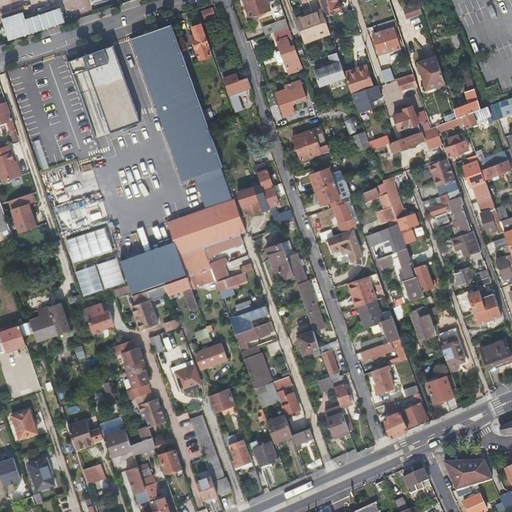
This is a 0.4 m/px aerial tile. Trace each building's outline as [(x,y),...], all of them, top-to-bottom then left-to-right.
[(240,0),(246,17),(255,14),(256,17),(261,15),(260,12),(266,10),(264,1),(268,0),(240,0)] [(314,0),(318,10),(320,16),(333,12),(329,0),(314,0)] [(329,0),(333,12),(339,10),(334,0),(329,0)] [(368,20),(361,21),(363,29),(364,28),(393,19),(386,0),(377,0),(380,8),(381,12),(378,16),(368,20)] [(415,3),(399,8),(403,19),(418,14),(415,3)] [(2,19),(8,40),(73,22),(69,6),(26,18),(24,12),(2,19)] [(213,16),(210,7),(199,11),(202,20),(213,16)] [(318,10),(293,19),(302,44),(328,34),(320,16),(318,10)] [(285,26),(280,12),(277,12),(278,16),(276,16),(277,19),(260,24),(264,34),(269,33),(283,28),(285,26)] [(396,29),(393,19),(364,28),(374,55),(397,49),(396,45),(392,31),(396,29)] [(207,206),(233,196),(208,124),(203,110),(172,23),(133,37),(183,180),(196,176),(207,206)] [(212,55),(201,24),(193,27),(195,34),(193,35),(195,40),(193,41),(195,47),(197,47),(201,59),(212,55)] [(287,38),(283,28),(269,33),(280,55),(282,61),(287,74),(298,70),(294,58),(291,58),(284,39),(287,38)] [(294,58),(287,38),(284,39),(291,58),(294,58)] [(142,120),(114,44),(68,61),(96,137),(142,120)] [(316,87),(342,78),(341,76),(333,53),(325,56),(329,69),(311,74),(316,87)] [(422,89),(440,83),(432,58),(414,63),(422,89)] [(234,67),(222,71),(235,108),(236,112),(241,110),(235,92),(239,91),(241,94),(246,91),(245,88),(250,86),(250,85),(247,77),(239,80),(234,67)] [(348,95),(370,87),(365,69),(341,76),(342,78),(348,95)] [(389,69),(378,74),(380,82),(392,78),(389,69)] [(465,91),(471,89),(464,71),(459,73),(465,91)] [(410,75),(395,80),(399,91),(414,86),(413,82),(410,75)] [(303,99),(297,82),(282,87),(282,89),(272,93),(280,116),(291,113),(288,105),(303,99)] [(348,95),(349,99),(355,114),(368,109),(366,101),(379,97),(374,85),(370,87),(348,95)] [(465,91),(462,93),(466,104),(452,109),(455,118),(459,117),(479,110),(471,89),(465,91)] [(511,97),(491,105),(496,121),(502,119),(501,118),(511,113),(511,97)] [(0,133),(16,129),(6,102),(0,104),(0,133)] [(491,105),(479,110),(459,117),(462,123),(463,128),(487,121),(487,124),(496,121),(491,105)] [(303,117),(318,113),(316,106),(301,110),(303,117)] [(203,110),(208,124),(218,120),(213,107),(203,110)] [(400,139),(418,132),(417,126),(410,107),(402,109),(404,113),(399,114),(393,117),(400,139)] [(455,118),(433,127),(435,132),(462,123),(459,117),(455,118)] [(348,133),(355,131),(353,119),(346,121),(348,133)] [(433,127),(429,128),(423,130),(428,145),(438,141),(435,132),(433,127)] [(319,134),(317,128),(289,138),(297,161),(317,154),(317,152),(324,149),(321,142),(320,142),(317,135),(319,134)] [(400,139),(386,143),(389,152),(408,145),(409,148),(413,147),(412,144),(421,140),(418,132),(400,139)] [(366,143),(368,148),(368,150),(386,143),(384,137),(366,143)] [(449,156),(469,149),(466,139),(459,142),(458,139),(455,140),(455,139),(450,141),(451,145),(446,146),(449,156)] [(1,147),(0,147),(0,172),(3,181),(22,175),(17,160),(15,161),(9,144),(1,147)] [(476,161),(479,170),(480,170),(506,161),(503,151),(482,159),(480,155),(474,157),(476,161)] [(447,166),(445,158),(427,164),(431,174),(434,174),(442,195),(456,190),(447,166)] [(478,201),(489,197),(488,195),(484,183),(479,170),(476,161),(471,163),(462,167),(469,187),(472,186),(478,201)] [(506,161),(480,170),(486,178),(494,175),(495,177),(498,176),(497,174),(511,169),(506,161)] [(264,165),(256,168),(262,185),(264,190),(272,187),(264,165)] [(308,175),(313,190),(332,183),(327,169),(308,175)] [(402,174),(379,181),(381,186),(383,194),(393,221),(405,217),(402,209),(399,210),(391,183),(403,179),(402,174)] [(438,196),(442,195),(434,174),(431,174),(438,196)] [(484,183),(488,195),(493,194),(488,182),(484,183)] [(332,183),(313,190),(318,205),(332,200),(334,205),(342,202),(348,200),(347,197),(345,193),(337,196),(332,183)] [(263,210),(270,208),(264,190),(262,185),(255,187),(263,210)] [(383,194),(381,186),(373,189),(376,197),(378,196),(383,194)] [(263,210),(255,187),(248,190),(244,189),(241,190),(240,193),(238,194),(246,216),(263,210)] [(270,208),(275,223),(294,217),(291,210),(280,214),(278,210),(275,211),(274,205),(278,204),(272,187),(264,190),(270,208)] [(373,189),(361,193),(363,201),(376,197),(373,189)] [(446,201),(459,196),(456,190),(442,195),(438,196),(441,203),(437,205),(427,209),(430,216),(446,210),(445,207),(447,206),(446,201)] [(388,225),(394,224),(393,221),(383,194),(378,196),(388,225)] [(0,231),(11,228),(0,196),(0,231)] [(181,278),(186,276),(193,274),(211,267),(209,262),(207,257),(203,246),(240,234),(246,231),(233,196),(207,206),(195,210),(161,223),(168,242),(181,278)] [(460,206),(462,206),(459,196),(446,201),(447,206),(449,211),(450,213),(452,213),(455,221),(451,222),(454,228),(457,227),(459,233),(468,230),(460,206)] [(491,202),(489,197),(478,201),(482,213),(478,214),(485,234),(494,231),(495,234),(501,232),(500,229),(498,229),(492,210),(493,209),(491,202)] [(334,205),(330,207),(339,234),(350,230),(352,229),(342,202),(334,205)] [(12,208),(20,232),(36,226),(28,203),(12,208)] [(505,205),(493,209),(498,222),(510,217),(505,205)] [(412,214),(415,225),(420,222),(417,212),(412,214)] [(79,221),(76,213),(69,216),(71,223),(79,221)] [(447,222),(443,213),(434,217),(437,225),(447,222)] [(400,240),(402,246),(412,242),(407,227),(415,225),(412,214),(405,217),(393,221),(394,224),(395,227),(400,240)] [(500,229),(501,232),(503,237),(506,245),(507,247),(511,262),(511,230),(511,227),(511,226),(511,216),(510,217),(498,222),(500,229)] [(112,227),(117,243),(122,242),(117,226),(112,227)] [(394,227),(364,237),(368,247),(397,237),(394,227)] [(106,228),(67,240),(74,264),(114,252),(106,228)] [(339,234),(323,239),(328,253),(336,250),(338,255),(343,254),(345,262),(359,257),(350,230),(339,234)] [(462,256),(477,251),(470,231),(449,238),(453,251),(459,249),(462,256)] [(203,246),(207,257),(215,255),(214,253),(232,246),(233,249),(239,247),(238,244),(243,242),(240,234),(203,246)] [(491,251),(506,245),(503,237),(488,243),(491,251)] [(395,254),(404,251),(402,246),(400,240),(391,243),(395,254)] [(283,246),(281,241),(265,247),(274,271),(278,270),(281,279),(293,274),(283,246)] [(165,284),(181,278),(168,242),(120,260),(124,270),(129,284),(133,296),(146,291),(165,284)] [(283,246),(293,274),(296,281),(309,277),(300,251),(290,254),(287,245),(283,246)] [(511,262),(507,247),(504,248),(507,255),(495,259),(502,280),(508,277),(510,284),(511,283),(511,262)] [(407,259),(404,253),(404,251),(395,254),(398,264),(400,268),(404,282),(401,283),(408,303),(420,298),(418,293),(414,279),(411,280),(406,266),(408,265),(407,259)] [(412,251),(404,253),(407,259),(408,265),(409,267),(425,262),(423,255),(415,258),(412,251)] [(386,257),(373,261),(375,267),(378,266),(380,272),(390,268),(386,257)] [(221,258),(209,262),(211,267),(215,279),(227,274),(223,262),(221,258)] [(252,269),(250,263),(242,266),(244,272),(252,269)] [(410,270),(414,279),(418,293),(433,288),(429,275),(425,276),(422,266),(410,270)] [(450,271),(451,275),(466,270),(464,266),(450,271)] [(193,274),(198,285),(215,279),(211,267),(193,274)] [(472,282),(486,278),(484,272),(474,276),(472,271),(471,271),(470,268),(468,269),(472,282)] [(116,273),(121,287),(129,284),(124,270),(116,273)] [(466,270),(451,275),(457,289),(471,284),(466,270)] [(244,272),(216,281),(222,297),(234,293),(233,288),(232,285),(237,283),(247,280),(244,272)] [(186,276),(190,288),(198,285),(193,274),(186,276)] [(181,278),(165,284),(168,294),(169,296),(190,288),(186,276),(181,278)] [(345,284),(354,307),(372,300),(364,277),(345,284)] [(478,288),(488,284),(486,278),(472,282),(474,287),(475,291),(482,311),(472,315),(476,326),(497,318),(490,296),(482,299),(478,288)] [(306,305),(304,305),(309,320),(313,330),(313,331),(325,327),(309,280),(298,284),(306,305)] [(146,291),(149,299),(151,299),(151,300),(168,294),(165,284),(146,291)] [(197,306),(191,290),(188,291),(194,307),(197,306)] [(146,291),(133,296),(136,304),(133,305),(141,329),(157,323),(149,299),(146,291)] [(470,315),(472,315),(482,311),(475,291),(470,293),(466,295),(472,311),(469,312),(470,315)] [(427,316),(450,308),(446,297),(438,300),(440,305),(425,310),(426,315),(427,316)] [(235,304),(238,314),(252,309),(249,299),(235,304)] [(356,323),(358,329),(381,321),(389,318),(387,311),(378,314),(372,300),(354,307),(360,321),(356,323)] [(61,312),(65,311),(62,303),(50,307),(53,315),(61,312)] [(85,308),(93,332),(114,325),(109,310),(103,311),(101,303),(85,308)] [(403,304),(394,307),(397,317),(407,313),(403,304)] [(239,315),(229,318),(235,333),(253,327),(250,319),(268,313),(266,306),(239,315)] [(53,315),(50,307),(39,311),(42,319),(53,315)] [(71,330),(65,311),(61,312),(68,331),(71,330)] [(68,331),(61,312),(53,315),(42,319),(31,322),(34,331),(35,330),(39,341),(68,331)] [(426,342),(435,339),(434,335),(427,316),(426,315),(410,321),(416,340),(424,338),(426,342)] [(389,318),(381,321),(384,329),(386,333),(387,337),(389,341),(396,338),(393,330),(389,318)] [(168,332),(180,327),(177,319),(164,324),(168,332)] [(30,321),(20,325),(23,334),(34,331),(31,322),(30,321)] [(253,327),(235,333),(240,346),(241,350),(247,348),(244,341),(270,332),(269,331),(273,329),(270,321),(253,327)] [(7,350),(7,352),(27,345),(23,334),(20,325),(0,331),(2,337),(7,350)] [(198,342),(210,339),(207,329),(195,332),(198,342)] [(313,331),(313,330),(297,336),(304,354),(319,348),(319,346),(313,331)] [(435,339),(436,341),(453,336),(450,330),(434,335),(435,339)] [(162,351),(157,336),(149,340),(154,354),(162,351)] [(437,346),(441,355),(446,369),(450,370),(453,370),(456,369),(457,363),(462,362),(453,336),(436,341),(437,346)] [(362,351),(356,353),(360,361),(390,350),(389,347),(392,346),(397,358),(393,359),(394,362),(404,358),(396,338),(389,341),(384,343),(362,351)] [(359,344),(362,351),(384,343),(382,339),(376,340),(375,338),(359,344)] [(511,366),(511,365),(502,339),(477,348),(484,370),(499,364),(502,370),(511,366)] [(122,344),(140,397),(151,393),(148,383),(149,381),(144,365),(145,364),(140,349),(137,349),(134,347),(132,341),(122,344)] [(128,390),(131,400),(138,397),(140,397),(122,344),(119,346),(126,363),(124,364),(133,388),(128,390)] [(220,344),(195,354),(201,370),(226,360),(220,344)] [(241,350),(252,379),(255,387),(268,383),(265,375),(267,374),(264,365),(258,368),(253,356),(260,353),(256,344),(247,348),(241,350)] [(75,346),(76,355),(84,355),(84,346),(75,346)] [(328,373),(329,376),(330,377),(338,375),(329,349),(323,351),(330,372),(328,373)] [(174,367),(176,372),(194,366),(192,361),(174,367)] [(289,371),(287,365),(281,368),(284,377),(289,376),(291,375),(290,375),(289,371)] [(182,392),(201,385),(194,366),(176,372),(182,392)] [(385,367),(370,373),(374,386),(372,387),(375,394),(389,389),(384,372),(386,371),(385,367)] [(348,429),(348,430),(353,428),(346,405),(351,403),(351,402),(348,393),(344,382),(345,381),(343,373),(338,375),(330,377),(336,394),(340,407),(342,412),(348,429)] [(118,405),(118,404),(115,397),(107,374),(101,376),(112,408),(118,405)] [(284,377),(273,381),(276,389),(292,383),(289,376),(284,377)] [(447,393),(452,392),(446,376),(422,384),(429,404),(448,397),(447,393)] [(329,377),(319,381),(323,391),(333,387),(329,377)] [(268,383),(255,387),(261,404),(262,408),(281,401),(277,392),(276,389),(273,381),(268,383)] [(400,392),(403,398),(410,395),(415,393),(413,386),(400,392)] [(208,397),(214,413),(236,404),(230,388),(208,397)] [(277,392),(281,401),(285,413),(293,411),(298,409),(292,392),(285,395),(283,390),(277,392)] [(151,393),(140,397),(144,409),(159,404),(158,401),(155,400),(153,400),(151,393)] [(418,405),(420,405),(420,404),(415,393),(410,395),(415,406),(411,407),(410,405),(404,407),(405,410),(399,413),(406,428),(424,420),(418,405)] [(140,397),(138,397),(145,419),(147,418),(144,409),(140,397)] [(379,419),(389,439),(402,434),(404,433),(391,402),(385,404),(387,408),(390,416),(386,417),(384,413),(382,414),(383,417),(379,419)] [(144,409),(147,418),(150,427),(150,428),(166,423),(160,405),(159,404),(144,409)] [(262,408),(261,404),(256,406),(260,416),(265,415),(262,408)] [(342,412),(340,407),(325,413),(326,418),(342,412)] [(381,410),(382,414),(384,413),(386,417),(390,416),(387,408),(381,410)] [(37,433),(29,410),(12,416),(20,439),(37,433)] [(333,434),(348,429),(342,412),(326,418),(333,434)] [(213,484),(217,494),(230,490),(226,477),(225,477),(202,415),(190,420),(204,458),(210,475),(213,484)] [(267,422),(275,443),(293,436),(293,434),(286,415),(267,422)] [(499,426),(511,420),(511,415),(497,421),(499,426)] [(87,419),(69,425),(77,448),(95,443),(87,419)] [(511,420),(499,426),(501,433),(511,432),(511,420)] [(131,445),(134,451),(134,454),(142,451),(144,456),(156,452),(154,447),(156,446),(150,428),(150,427),(140,430),(142,435),(136,437),(137,440),(132,441),(133,444),(131,445)] [(299,443),(313,437),(309,428),(293,434),(293,436),(299,452),(302,450),(299,443)] [(131,445),(127,430),(106,437),(113,458),(134,451),(131,445)] [(231,461),(234,468),(253,461),(245,440),(240,441),(241,443),(232,446),(233,449),(231,450),(234,460),(231,461)] [(253,449),(262,472),(266,471),(263,464),(277,459),(271,442),(259,446),(257,440),(249,443),(252,449),(253,449)] [(95,443),(77,448),(78,451),(96,445),(95,443)] [(166,472),(182,467),(175,449),(164,453),(161,444),(156,446),(159,455),(160,455),(166,472)] [(14,457),(0,461),(0,472),(4,485),(21,480),(14,457)] [(54,484),(45,457),(29,463),(37,490),(54,484)] [(140,470),(137,460),(124,465),(138,506),(150,501),(143,477),(140,470)] [(490,481),(482,462),(441,465),(454,492),(465,489),(489,481),(490,481)] [(106,472),(103,464),(84,469),(88,481),(107,475),(106,472)] [(150,467),(140,470),(143,477),(152,474),(150,467)] [(511,485),(511,467),(501,472),(508,487),(511,485)] [(431,484),(424,468),(404,477),(411,493),(415,492),(424,488),(431,484)] [(254,488),(261,485),(256,471),(248,474),(254,488)] [(169,511),(164,496),(155,499),(154,494),(156,493),(156,492),(155,487),(160,486),(159,480),(156,481),(154,474),(152,474),(143,477),(150,501),(153,507),(154,511),(169,511)] [(203,499),(217,494),(213,484),(210,475),(196,480),(203,499)] [(384,488),(382,482),(373,485),(376,492),(384,488)] [(424,488),(415,492),(419,502),(428,498),(424,488)] [(454,492),(452,493),(455,499),(467,494),(465,489),(454,492)] [(93,511),(86,491),(81,493),(87,511),(93,511)] [(511,502),(511,491),(508,493),(497,498),(499,503),(503,511),(511,507),(511,504),(511,503),(511,502)] [(483,511),(482,509),(477,497),(461,505),(464,511),(483,511)] [(322,511),(379,511),(375,502),(351,511),(330,511),(329,509),(322,511)] [(493,506),(495,511),(498,511),(503,511),(499,503),(493,506)]
